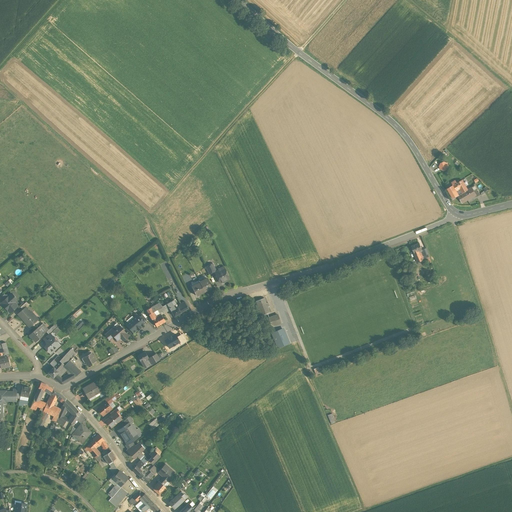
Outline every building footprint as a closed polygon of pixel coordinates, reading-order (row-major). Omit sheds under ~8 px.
[(444,161),(440,163),(439,166),(440,170),(444,171),(447,170),(448,166),(447,163),(444,161)] [(462,180),(457,183),(460,190),(466,186),(462,180)] [(456,184),(447,189),(451,195),(456,192),(455,190),(458,188),(456,184)] [(459,195),(458,196),(461,202),(466,199),(467,200),(475,195),(476,195),(473,191),(471,188),(462,194),(459,195)] [(419,243),(411,246),(414,253),(419,252),(422,250),(419,243)] [(419,252),(414,253),(418,262),(424,260),(422,257),(421,258),(419,252)] [(212,264),(205,267),(209,274),(216,271),(212,264)] [(224,270),(220,272),(219,271),(215,273),(220,283),(229,279),(223,267),(224,270)] [(207,279),(203,281),(203,280),(199,282),(200,283),(204,292),(212,288),(207,279)] [(200,283),(192,287),(196,296),(204,292),(200,283)] [(11,294),(8,297),(7,295),(6,295),(5,296),(3,297),(5,299),(1,303),(2,303),(10,312),(17,306),(14,302),(16,300),(14,298),(14,296),(13,294),(11,294)] [(264,298),(256,301),(261,316),(270,312),(264,298)] [(26,302),(20,307),(23,310),(26,307),(26,308),(29,305),(26,302)] [(184,302),(180,304),(181,306),(178,307),(181,313),(188,309),(184,302)] [(174,306),(170,308),(174,317),(181,313),(178,307),(175,309),(174,306)] [(23,310),(18,314),(29,327),(37,320),(26,308),(26,307),(23,310)] [(147,320),(141,313),(138,316),(143,323),(147,320)] [(277,314),(268,318),(272,327),(280,324),(277,314)] [(138,316),(137,315),(135,315),(134,316),(134,318),(126,324),(133,332),(144,323),(143,323),(138,316)] [(156,317),(152,319),(156,327),(165,322),(161,315),(156,317)] [(55,324),(46,332),(48,334),(49,334),(57,327),(55,324)] [(40,325),(29,335),(35,342),(43,335),(46,332),(43,328),(40,325)] [(128,336),(120,327),(117,329),(115,327),(110,331),(109,331),(114,336),(117,340),(120,337),(123,340),(126,341),(128,339),(128,336)] [(114,336),(109,331),(105,335),(109,340),(114,336)] [(177,336),(175,333),(164,339),(169,347),(179,342),(180,341),(177,336)] [(179,342),(181,345),(187,341),(183,333),(177,336),(180,341),(179,342)] [(48,334),(44,339),(47,343),(53,338),(49,334),(48,334)] [(53,338),(47,343),(47,345),(45,347),(46,348),(46,349),(47,351),(48,351),(50,353),(59,345),(53,338)] [(5,342),(0,343),(0,355),(4,355),(8,354),(5,342)] [(75,353),(71,349),(64,356),(69,360),(75,353)] [(145,352),(137,356),(139,359),(139,360),(140,362),(141,362),(145,368),(148,366),(152,364),(149,358),(145,352)] [(91,353),(83,358),(88,366),(96,361),(91,353)] [(4,355),(0,355),(0,365),(1,368),(10,366),(7,357),(5,357),(4,355)] [(64,356),(59,362),(63,367),(71,374),(73,378),(81,372),(69,360),(64,356)] [(57,363),(54,367),(59,372),(63,367),(59,362),(57,363)] [(59,372),(54,367),(48,373),(53,378),(59,372)] [(71,374),(62,380),(60,378),(58,381),(61,384),(63,384),(73,378),(71,374)] [(47,386),(46,385),(41,382),(36,394),(41,396),(44,390),(49,393),(51,394),(53,389),(50,387),(47,386)] [(95,382),(83,389),(90,400),(96,397),(95,395),(100,392),(95,382)] [(30,388),(22,387),(20,395),(28,396),(30,388)] [(60,393),(53,389),(51,394),(48,400),(54,404),(58,396),(59,396),(60,393)] [(6,391),(0,390),(0,403),(2,404),(2,401),(16,402),(16,390),(13,390),(13,392),(6,392),(6,391)] [(113,394),(105,399),(108,402),(112,398),(114,400),(116,398),(113,394)] [(46,404),(34,399),(32,404),(43,409),(46,404)] [(70,402),(66,399),(64,402),(63,405),(67,409),(70,412),(73,413),(76,409),(74,406),(70,402)] [(107,402),(102,405),(98,408),(101,412),(101,414),(102,415),(104,415),(105,414),(105,413),(112,408),(107,402)] [(53,406),(47,404),(43,412),(54,417),(57,409),(53,406)] [(59,414),(58,418),(58,419),(65,424),(67,420),(63,417),(67,409),(63,405),(60,410),(59,414)] [(81,414),(76,409),(73,413),(75,415),(70,421),(74,424),(81,414)] [(112,416),(106,421),(111,427),(120,420),(115,414),(115,413),(112,416)] [(129,416),(124,421),(127,425),(127,424),(128,424),(133,421),(129,416)] [(157,417),(149,424),(153,429),(162,422),(157,417)] [(128,424),(127,424),(127,425),(119,429),(125,438),(124,439),(127,444),(132,441),(138,437),(135,432),(133,433),(131,430),(128,424)] [(86,431),(84,430),(85,429),(80,425),(77,430),(72,435),(82,443),(91,432),(87,429),(86,431)] [(99,435),(93,440),(94,440),(91,443),(95,448),(104,441),(99,435)] [(95,448),(91,443),(86,447),(93,455),(98,451),(95,448)] [(128,449),(127,450),(129,453),(136,447),(134,444),(128,449)] [(129,453),(134,458),(137,456),(141,452),(144,449),(140,445),(138,447),(136,447),(129,453)] [(155,451),(153,450),(149,454),(152,456),(148,460),(153,464),(160,457),(159,456),(155,451)] [(111,451),(103,456),(107,462),(108,464),(108,463),(112,461),(116,458),(111,451)] [(141,452),(137,456),(141,461),(143,459),(145,457),(141,452)] [(136,466),(133,469),(136,472),(139,469),(144,464),(141,461),(138,464),(136,466)] [(152,467),(149,470),(154,475),(158,470),(154,465),(152,467)] [(165,465),(158,472),(164,477),(160,481),(163,484),(173,472),(165,465)] [(145,474),(142,471),(138,475),(141,478),(146,483),(150,479),(154,475),(149,470),(148,471),(145,474)] [(128,478),(119,471),(115,476),(113,479),(121,487),(124,483),(123,483),(128,478)] [(157,485),(153,489),(160,495),(166,487),(163,484),(160,481),(157,485)] [(127,493),(116,484),(112,489),(108,494),(112,498),(109,501),(116,507),(127,493)] [(141,490),(129,501),(132,505),(136,501),(140,499),(141,497),(145,494),(141,490)] [(179,494),(169,503),(174,509),(187,497),(184,494),(181,496),(179,494)] [(154,504),(148,497),(145,500),(144,499),(143,500),(148,506),(150,507),(154,504)] [(54,505),(62,511),(67,511),(71,508),(60,498),(54,505)] [(143,500),(136,506),(140,511),(144,511),(150,507),(148,506),(143,500)] [(25,511),(27,504),(21,503),(21,505),(16,504),(15,511),(25,511)]
